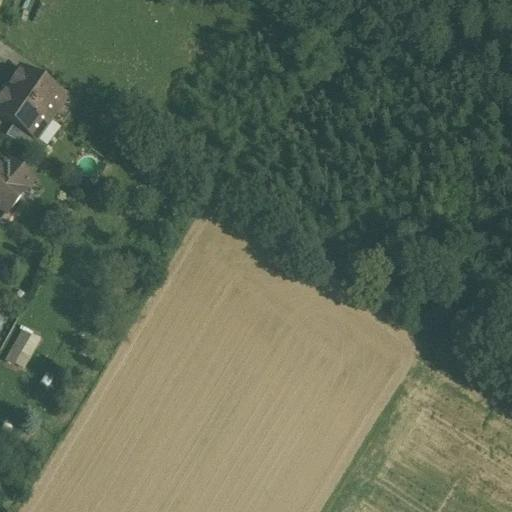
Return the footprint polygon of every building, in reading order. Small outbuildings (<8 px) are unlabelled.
[(60,102),(21,75),(7,94),(46,122),(60,102)] [(46,122),(7,94),(0,103),(0,118),(13,128),(32,141),(46,122)] [(32,141),(13,128),(5,140),(38,158),(44,150),(32,141)] [(15,171),(9,179),(0,171),(0,212),(5,217),(32,185),(15,171)] [(24,371),(41,339),(22,329),(5,361),(24,371)]
